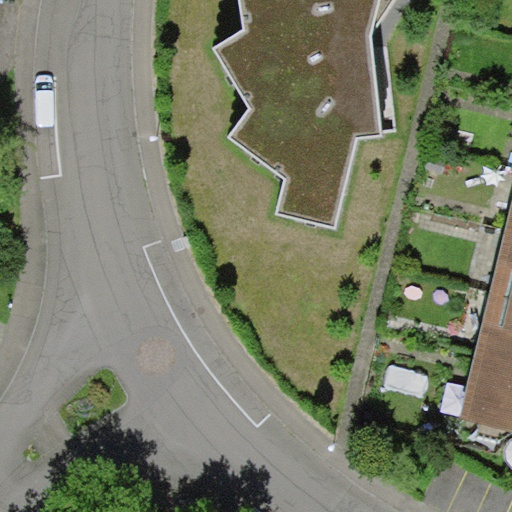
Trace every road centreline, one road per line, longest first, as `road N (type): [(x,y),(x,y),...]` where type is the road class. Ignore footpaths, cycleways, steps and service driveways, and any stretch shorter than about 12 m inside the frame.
road 1 (residential): [(80,0),(81,121),(108,228),(173,343)]
road 2 (residential): [(173,343),(239,430),(333,511)]
road 3 (residential): [(0,471),(173,343)]
